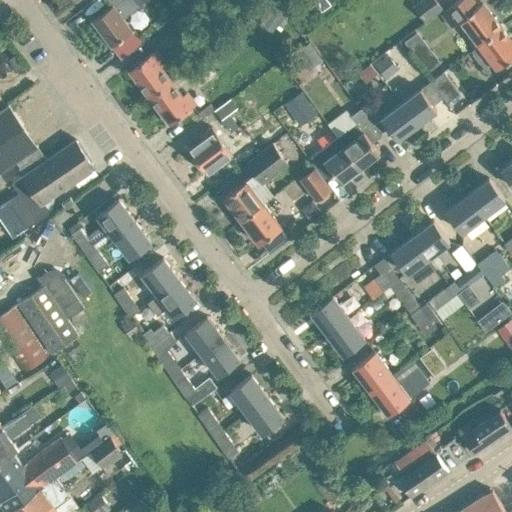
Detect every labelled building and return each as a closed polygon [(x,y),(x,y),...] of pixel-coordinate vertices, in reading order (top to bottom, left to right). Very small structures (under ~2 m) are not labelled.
[(109,0),(113,4),(92,19),(112,45),(122,58),(142,42),(133,30),(123,17),(139,5),(135,0),(109,0)] [(274,32),(287,14),(277,0),(276,0),(271,4),(273,6),(261,22),(274,32)] [(311,0),(320,11),(330,3),(327,0),(311,0)] [(425,21),(443,8),(436,0),(419,0),(413,5),(425,21)] [(477,6),(472,0),(458,0),(443,12),(452,24),(460,19),(479,44),(502,27),(483,2),(477,6)] [(511,57),(511,40),(502,27),(479,44),(471,50),(490,75),(511,57)] [(416,31),(404,40),(411,49),(423,40),(416,31)] [(307,68),(322,58),(310,41),(296,52),(307,68)] [(150,96),(171,80),(160,66),(164,62),(155,50),(130,69),(150,96)] [(18,72),(26,66),(16,54),(8,59),(18,72)] [(387,54),(375,64),(386,78),(398,68),(387,54)] [(447,101),(460,92),(444,70),(431,80),(438,90),(447,101)] [(182,95),(171,80),(150,96),(170,123),(195,104),(186,92),(182,95)] [(417,123),(437,109),(428,97),(438,90),(431,80),(423,88),(402,103),(417,123)] [(292,114),(310,101),(302,91),(285,103),(292,114)] [(230,132),(237,127),(228,114),(237,107),(230,98),(214,109),(230,132)] [(25,173),(47,158),(9,103),(0,108),(0,170),(16,160),(25,173)] [(402,103),(374,124),(380,133),(381,135),(390,128),(398,138),(417,123),(402,103)] [(367,117),(360,108),(350,115),(356,123),(338,136),(344,145),(360,166),(380,152),(372,141),(381,135),(368,117),(367,117)] [(206,171),(222,159),(232,152),(212,126),(200,135),(203,139),(189,149),(206,171)] [(341,181),(360,166),(344,145),(338,136),(309,157),(316,167),(324,178),(333,171),(341,181)] [(93,167),(95,166),(76,138),(47,158),(25,173),(23,175),(13,182),(20,192),(11,199),(29,226),(50,211),(43,202),(78,177),(93,167)] [(253,174),(224,195),(242,219),(264,202),(263,202),(255,191),(266,183),(264,180),(275,171),(289,161),(275,141),(261,152),(245,163),(253,174)] [(511,180),(511,160),(502,168),(511,180)] [(316,199),(331,189),(323,178),(324,178),(316,167),(301,178),(316,199)] [(484,215),(505,199),(489,177),(468,193),(484,215)] [(463,231),(484,215),(468,193),(446,209),(463,231)] [(106,224),(89,237),(97,248),(114,235),(135,219),(119,198),(118,199),(103,210),(98,214),(106,224)] [(260,242),(281,226),(264,202),(242,219),(260,242)] [(309,205),(308,215),(311,219),(320,212),(313,202),(309,205)] [(130,257),(135,252),(151,240),(135,219),(114,235),(130,257)] [(428,256),(450,240),(434,219),(412,235),(428,256)] [(87,255),(97,248),(81,225),(71,233),(87,255)] [(436,267),(428,256),(412,235),(391,251),(407,272),(418,264),(426,275),(436,267)] [(98,271),(109,264),(97,248),(87,255),(98,271)] [(484,273),(491,282),(494,286),(497,285),(504,294),(506,293),(511,288),(511,284),(507,278),(505,279),(502,274),(501,274),(510,268),(496,249),(477,263),(484,273)] [(158,294),(179,277),(163,256),(147,268),(142,272),(158,294)] [(383,290),(390,285),(400,278),(383,256),(374,264),(380,273),(374,278),(383,290)] [(477,263),(472,268),(479,277),(484,273),(477,263)] [(52,352),(79,334),(68,317),(84,306),(61,272),(51,270),(39,278),(43,284),(18,301),(52,352)] [(465,272),(449,284),(456,294),(472,282),(465,272)] [(179,311),(195,299),(179,277),(158,294),(149,301),(158,313),(167,306),(174,315),(179,311)] [(411,313),(421,306),(400,278),(390,285),(411,313)] [(435,309),(456,294),(449,284),(428,300),(435,309)] [(132,315),(140,309),(124,286),(114,293),(129,315),(131,314),(132,315)] [(327,332),(349,316),(333,294),(311,311),(327,332)] [(421,306),(411,313),(419,325),(435,313),(427,302),(421,306)] [(0,336),(23,372),(49,354),(15,303),(0,313),(0,336)] [(492,310),(478,320),(486,331),(500,320),(492,310)] [(131,338),(141,332),(143,331),(132,315),(131,314),(129,315),(130,317),(121,324),(131,338)] [(202,352),(223,336),(207,315),(191,327),(186,331),(202,352)] [(343,353),(359,341),(365,337),(349,316),(327,332),(343,353)] [(151,327),(143,333),(151,344),(169,331),(164,323),(154,331),(151,327)] [(171,375),(181,368),(168,350),(172,343),(176,340),(170,330),(169,331),(151,344),(150,344),(171,375)] [(440,332),(414,350),(429,371),(454,353),(440,332)] [(218,373),(223,369),(239,357),(223,336),(202,352),(218,373)] [(70,355),(82,347),(77,341),(66,349),(70,355)] [(371,389),(392,373),(374,350),(369,354),(353,366),(371,389)] [(69,354),(47,366),(53,378),(75,366),(69,354)] [(184,394),(194,387),(181,368),(171,375),(184,394)] [(392,373),(371,389),(388,413),(404,401),(410,397),(429,382),(419,369),(400,383),(392,373)] [(246,411),(268,395),(251,373),(235,385),(230,390),(246,411)] [(184,394),(186,396),(192,405),(214,388),(217,386),(209,376),(194,387),(184,394)] [(213,436),(223,428),(229,423),(215,404),(222,399),(215,389),(210,392),(192,405),(213,436)] [(81,391),(75,395),(80,402),(86,397),(81,391)] [(262,432),(268,428),(284,416),(268,395),(246,411),(262,432)] [(86,404),(93,423),(112,416),(105,398),(86,404)] [(473,452),(511,426),(500,409),(461,435),(473,452)] [(3,425),(0,427),(0,459),(19,446),(11,436),(31,421),(23,411),(3,425)] [(126,414),(109,428),(123,445),(140,431),(126,414)] [(228,457),(238,450),(223,428),(213,436),(228,457)] [(102,463),(120,449),(111,437),(93,450),(102,463)] [(75,462),(58,438),(24,462),(15,450),(19,447),(19,446),(0,459),(0,501),(7,511),(57,475),(75,462)] [(401,479),(400,479),(411,496),(449,470),(446,466),(430,443),(414,454),(418,459),(422,464),(401,479)] [(57,475),(7,511),(38,511),(53,501),(68,490),(66,488),(64,484),(57,475)] [(507,511),(503,506),(492,489),(486,493),(484,491),(452,511),(507,511)] [(53,501),(38,511),(72,511),(80,506),(79,506),(71,494),(68,490),(53,501)] [(89,511),(84,504),(83,503),(79,506),(80,506),(72,511),(89,511)]
